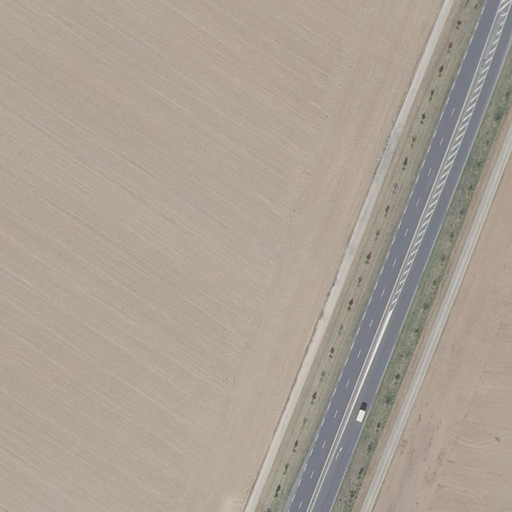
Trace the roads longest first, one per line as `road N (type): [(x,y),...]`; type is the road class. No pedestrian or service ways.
road 1 (track): [(449,0),(249,511)]
road 2 (primary): [(497,0),(299,511)]
road 3 (primary): [(321,511),(511,16)]
road 4 (track): [(511,116),(359,511)]
